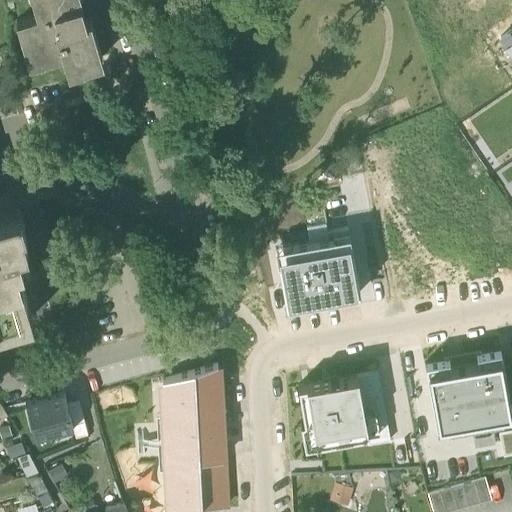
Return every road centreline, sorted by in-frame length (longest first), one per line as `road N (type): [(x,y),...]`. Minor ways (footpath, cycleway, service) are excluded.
road 1 (residential): [(511,307),(256,355),(268,511)]
road 2 (residential): [(0,382),(239,319),(203,244)]
road 3 (residential): [(203,244),(126,0)]
road 4 (residential): [(203,244),(44,163),(30,117)]
